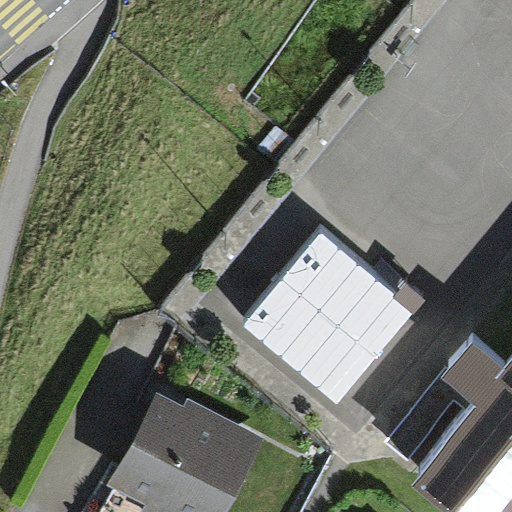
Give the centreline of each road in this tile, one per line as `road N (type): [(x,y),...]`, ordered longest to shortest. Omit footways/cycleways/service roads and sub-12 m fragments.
road 1 (unknown): [(403,0),(199,207)]
road 2 (residential): [(0,244),(41,113),(87,35),(86,0)]
